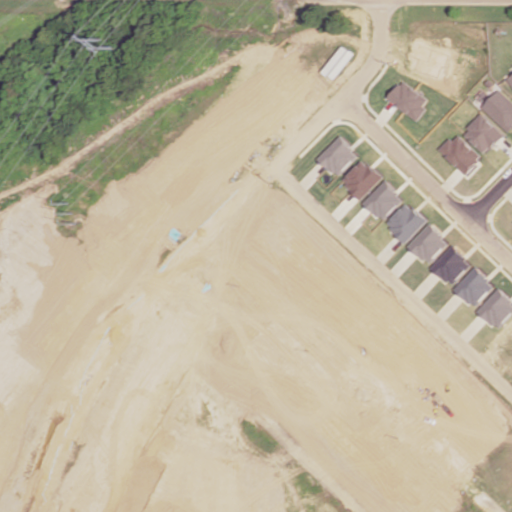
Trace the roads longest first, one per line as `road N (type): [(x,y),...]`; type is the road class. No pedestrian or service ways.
road 1 (residential): [(377,0),(379,40),(341,104),(93,357),(29,511)]
road 2 (residential): [(205,240),(496,511)]
road 3 (residential): [(341,104),(511,264)]
